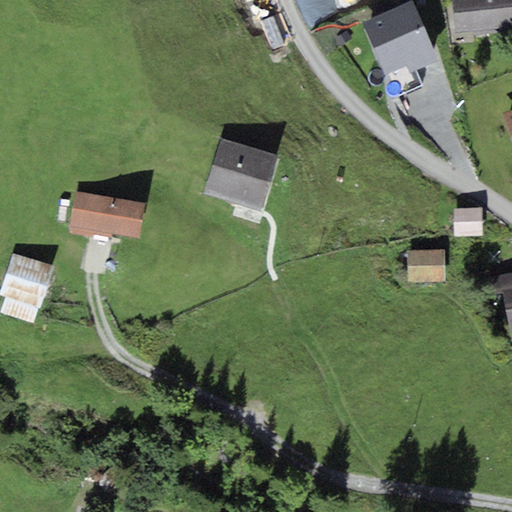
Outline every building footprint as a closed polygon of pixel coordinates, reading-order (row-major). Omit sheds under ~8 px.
[(438,60),(411,0),(410,0),(363,21),(386,74),(407,65),(410,72),(438,60)] [(511,27),(511,0),(451,0),(455,34),(511,27)] [(511,144),(511,110),(500,115),(511,144)] [(219,138),(202,194),(259,211),(276,155),(219,138)] [(144,203),(75,191),(69,227),(72,228),(110,234),(138,239),(144,203)] [(482,236),(481,208),(453,209),(454,237),(482,236)] [(109,240),(110,234),(72,228),(71,233),(109,240)] [(444,249),(407,251),(408,283),(445,282),(444,249)] [(54,266),(13,253),(0,291),(0,295),(5,297),(0,312),(0,313),(33,325),(38,308),(40,308),(54,266)] [(492,295),(502,293),(505,310),(511,308),(511,271),(488,276),(492,295)]
